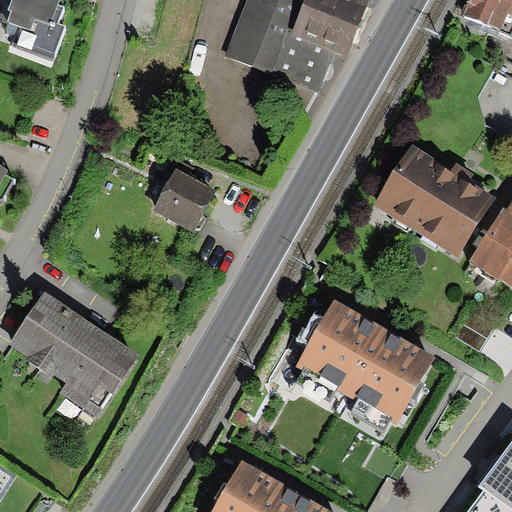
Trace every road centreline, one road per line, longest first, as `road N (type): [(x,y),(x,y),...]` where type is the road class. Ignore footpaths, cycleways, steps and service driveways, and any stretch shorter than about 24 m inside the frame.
road 1 (primary): [(112,511),(411,0)]
road 2 (residential): [(0,273),(22,241),(110,0)]
road 3 (residential): [(511,394),(426,511)]
